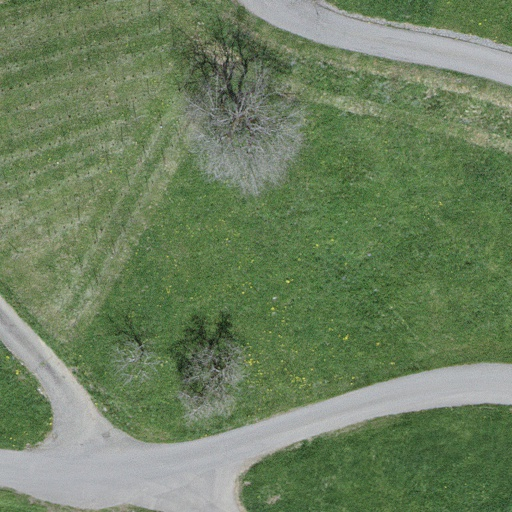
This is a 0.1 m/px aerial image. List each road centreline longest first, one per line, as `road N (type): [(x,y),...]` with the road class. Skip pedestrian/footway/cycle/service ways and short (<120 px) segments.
road 1 (unclassified): [(0,467),(61,477),(155,477),(406,393),(511,384)]
road 2 (unclassified): [(511,78),(484,65),(361,45),(278,16),(267,0)]
